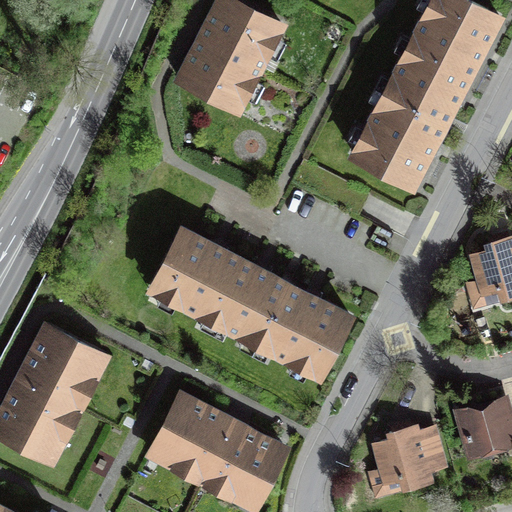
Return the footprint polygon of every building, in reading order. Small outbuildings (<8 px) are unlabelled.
[(287,23),(240,0),(211,0),(170,84),(239,118),(287,23)] [(479,0),(428,0),(408,40),(472,73),(503,12),(479,0)] [(444,128),(472,73),(408,40),(380,96),(444,128)] [(415,187),(444,128),(380,96),(350,154),(415,187)] [(144,288),(206,319),(239,254),(177,223),(144,288)] [(511,231),(485,240),(488,247),(473,252),(486,295),(504,289),(508,299),(511,297),(511,231)] [(296,282),(239,254),(206,319),(263,348),(296,282)] [(358,312),(296,282),(263,348),(325,379),(358,312)] [(22,449),(51,470),(115,360),(43,315),(17,365),(0,397),(0,440),(21,450),(22,449)] [(234,511),(259,511),(294,446),(179,385),(139,461),(234,511)] [(490,442),(511,436),(511,425),(505,397),(459,408),(472,459),(493,454),(490,442)] [(451,461),(440,421),(426,425),(424,418),(387,427),(389,435),(371,439),(385,494),(431,482),(427,467),(451,461)] [(22,511),(0,501),(0,511),(22,511)]
